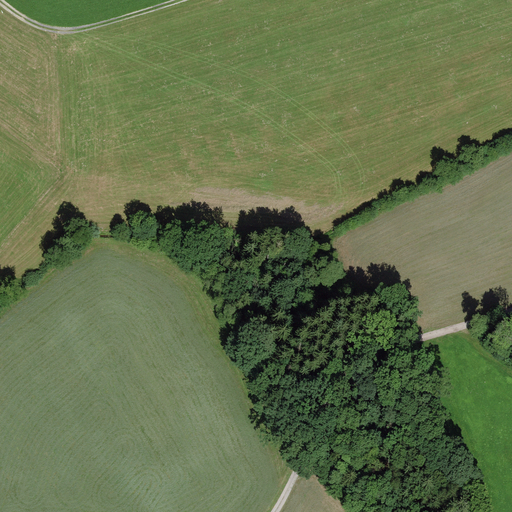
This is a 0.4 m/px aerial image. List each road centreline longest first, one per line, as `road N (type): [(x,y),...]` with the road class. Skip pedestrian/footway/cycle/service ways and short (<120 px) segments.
road 1 (track): [(275,511),(354,369),(397,344),(511,311)]
road 2 (track): [(182,0),(76,32),(38,25),(0,1)]
